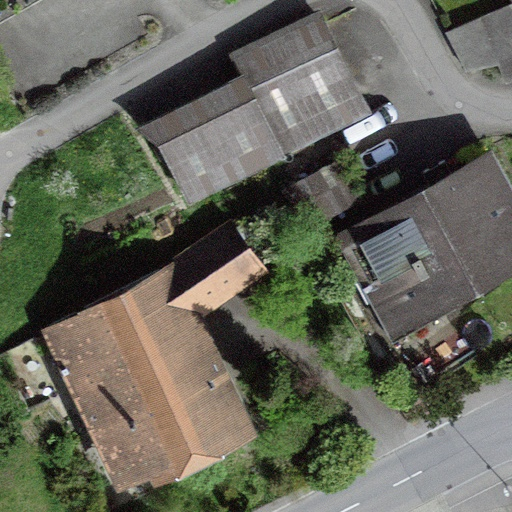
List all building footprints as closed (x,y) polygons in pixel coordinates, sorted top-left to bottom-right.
[(497,62),(504,77),(511,73),(511,2),(446,31),(465,69),(497,62)] [(187,195),(365,106),(322,21),(235,64),(243,79),(141,129),(159,143),(187,195)] [(511,257),(511,202),(487,157),(359,227),(378,263),(370,268),(398,320),(511,257)] [(303,224),(356,194),(337,159),(284,189),(303,224)] [(122,476),(229,425),(180,321),(262,265),(230,221),(164,266),(48,324),(65,361),(60,363),(63,370),(68,367),(81,397),(84,396),(122,476)]
